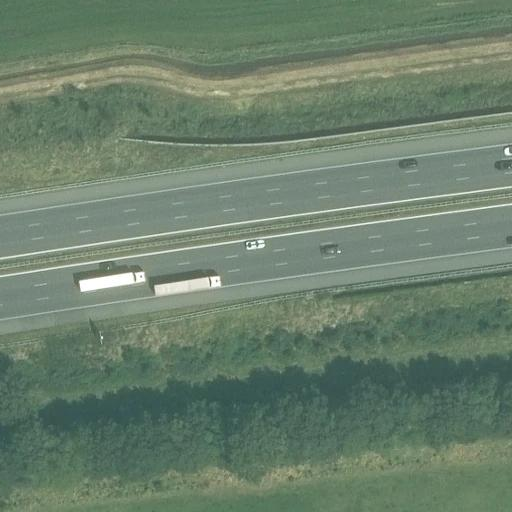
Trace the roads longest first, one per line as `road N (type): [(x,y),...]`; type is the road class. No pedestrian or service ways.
road 1 (motorway): [(511,165),(0,237)]
road 2 (motorway): [(0,299),(511,227)]
